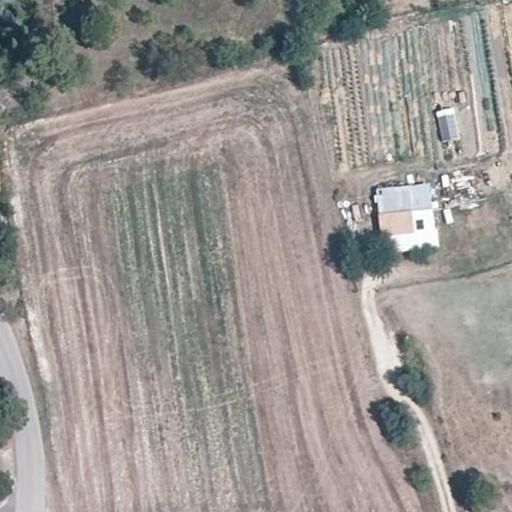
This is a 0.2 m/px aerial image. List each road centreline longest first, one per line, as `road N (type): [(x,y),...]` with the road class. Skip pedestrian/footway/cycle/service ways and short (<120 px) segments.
road 1 (track): [(367,279),(395,388),(416,414),(449,511)]
road 2 (residential): [(26,511),(22,406),(0,341)]
